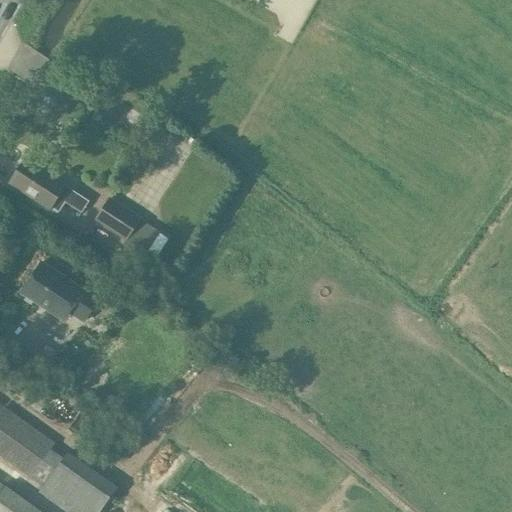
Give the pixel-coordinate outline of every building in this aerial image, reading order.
[(18,49),(14,81),(46,85),(50,53),(18,49)] [(65,185),(25,160),(10,183),(58,215),(66,203),(82,214),(90,202),(65,186),(65,185)] [(94,221),(126,242),(141,219),(108,197),(94,221)] [(63,320),(68,313),(84,324),(102,297),(84,285),(82,289),(41,263),(21,293),(63,320)] [(120,287),(108,303),(119,311),(131,295),(120,287)] [(0,404),(0,456),(43,487),(39,493),(65,511),(100,511),(108,501),(114,505),(124,492),(68,452),(55,470),(43,461),(55,443),(0,404)] [(0,511),(41,511),(4,485),(0,491),(0,511)]
